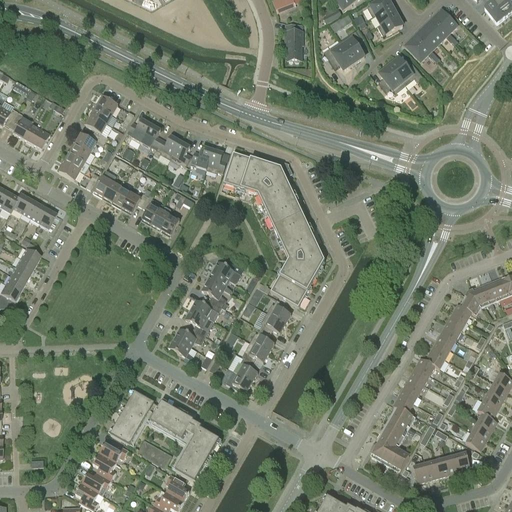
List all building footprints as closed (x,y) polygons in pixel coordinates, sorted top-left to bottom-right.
[(295,8),(291,0),(279,0),(272,3),(276,15),(295,8)] [(339,0),(335,4),(343,14),(361,0),(339,0)] [(375,19),(392,10),(386,0),(367,11),(372,21),(375,19)] [(511,0),(501,0),(484,13),(496,29),(511,16),(511,0)] [(392,10),(375,19),(380,28),(397,19),(392,10)] [(326,27),(341,19),(338,13),(323,21),(326,27)] [(432,22),(447,38),(446,40),(450,44),(453,41),(449,37),(457,29),(441,13),(432,22)] [(397,19),(380,28),(377,30),(383,40),(403,29),(397,19)] [(447,38),(432,22),(423,31),(438,47),(446,40),(447,38)] [(438,47),(423,31),(414,40),(430,56),(428,57),(432,62),(435,59),(431,54),(438,47)] [(302,49),(303,49),(303,34),(298,34),(286,34),(286,35),(285,49),(287,48),(287,64),(302,64),(302,49)] [(342,49),(354,67),(364,60),(357,49),(363,45),(355,34),(349,38),(352,42),(342,48),(342,49)] [(430,56),(414,40),(405,49),(420,65),(428,57),(430,56)] [(354,67),(342,49),(342,48),(340,45),(323,56),(334,72),(340,69),(343,74),(354,67)] [(389,69),(405,90),(415,82),(418,86),(424,82),(412,67),(407,72),(399,61),(389,69)] [(405,90),(389,69),(379,77),(383,82),(378,86),(386,96),(391,92),(396,97),(405,90)] [(25,90),(15,84),(12,90),(21,96),(26,98),(29,92),(25,90)] [(97,109),(112,118),(118,108),(102,100),(97,109)] [(0,129),(2,131),(3,128),(4,127),(9,130),(17,116),(12,112),(13,110),(4,104),(0,111),(0,129)] [(64,112),(55,107),(52,112),(61,117),(64,112)] [(92,119),(107,128),(112,118),(97,109),(92,119)] [(123,124),(129,128),(134,118),(129,115),(123,124)] [(14,133),(14,134),(12,137),(22,142),(31,127),(32,124),(17,116),(9,130),(14,133)] [(95,134),(92,138),(105,145),(108,141),(106,140),(112,130),(107,128),(92,119),(86,128),(95,134)] [(127,137),(132,140),(131,141),(141,147),(151,128),(142,122),(138,129),(133,126),(127,137)] [(31,127),(22,142),(31,148),(40,132),(31,127)] [(151,151),(156,153),(162,143),(157,140),(161,133),(151,128),(141,147),(150,152),(151,151)] [(50,138),(40,132),(31,148),(41,153),(50,138)] [(90,142),(81,137),(76,147),(91,156),(96,146),(103,150),(105,145),(92,138),(90,142)] [(156,153),(153,159),(158,162),(160,157),(169,163),(170,163),(181,144),(171,139),(167,146),(162,143),(156,153)] [(185,170),(191,160),(186,157),(190,150),(181,144),(170,163),(179,169),(180,167),(185,170)] [(70,156),(85,165),(91,156),(76,147),(70,156)] [(190,169),(196,170),(206,174),(213,153),(202,149),(200,157),(195,155),(191,166),(190,169)] [(133,156),(126,152),(123,158),(130,162),(133,156)] [(223,177),(227,166),(221,164),(224,156),(213,153),(206,174),(217,177),(217,175),(223,177)] [(65,166),(80,174),(81,173),(84,175),(88,167),(85,165),(70,156),(65,166)] [(298,310),(325,264),(281,172),(270,168),(269,168),(233,156),(224,186),(258,198),(289,263),(271,295),(298,310)] [(271,161),(269,168),(270,168),(281,172),(285,180),(289,179),(293,177),(288,167),(271,161)] [(80,174),(65,166),(59,175),(75,184),(80,174)] [(115,179),(106,174),(102,180),(94,195),(103,201),(112,185),(115,179)] [(96,184),(91,181),(85,190),(91,194),(96,184)] [(113,206),(121,191),(112,185),(103,201),(113,206)] [(121,191),(113,206),(122,211),(131,196),(121,191)] [(9,197),(0,192),(0,211),(1,212),(9,197)] [(142,211),(148,200),(144,197),(143,197),(140,201),(131,196),(122,211),(132,217),(137,208),(142,211)] [(18,202),(17,202),(9,197),(1,212),(10,217),(13,213),(12,212),(18,202)] [(17,202),(18,202),(12,212),(13,213),(21,217),(29,203),(20,198),(17,202)] [(163,208),(154,203),(148,200),(142,211),(147,214),(142,223),(152,228),(160,213),(163,208)] [(30,222),(38,208),(29,203),(21,217),(30,222)] [(28,225),(31,227),(33,224),(39,228),(47,213),(38,208),(30,222),(28,225)] [(162,210),(160,213),(152,228),(161,234),(170,218),(169,218),(171,216),(170,212),(165,210),(162,210)] [(56,218),(47,213),(39,228),(48,233),(56,218)] [(170,218),(161,234),(171,239),(180,224),(170,218)] [(3,236),(9,239),(11,235),(9,234),(11,231),(7,229),(3,236)] [(20,246),(26,249),(29,245),(28,245),(30,242),(24,239),(20,246)] [(21,261),(35,270),(40,260),(26,252),(21,261)] [(35,270),(21,261),(15,270),(30,279),(35,270)] [(234,267),(231,272),(218,264),(212,274),(229,284),(235,287),(243,273),(234,267)] [(30,279),(15,270),(10,279),(25,287),(30,279)] [(207,284),(224,293),(230,297),(232,294),(226,289),(229,284),(212,274),(207,284)] [(511,277),(467,295),(459,308),(472,316),(476,319),(481,311),(511,298),(511,277)] [(25,287),(10,279),(5,288),(20,296),(25,287)] [(225,313),(227,308),(224,307),(226,303),(221,298),(224,293),(207,284),(201,293),(215,301),(212,306),(222,311),(221,312),(225,313)] [(0,285),(0,311),(9,311),(13,305),(14,306),(20,296),(5,288),(0,285)] [(259,285),(257,290),(267,296),(270,291),(259,285)] [(190,312),(213,325),(221,312),(222,311),(212,306),(210,310),(196,303),(190,312)] [(291,318),(284,314),(287,309),(277,303),(274,308),(272,307),(266,316),(285,327),(291,318)] [(249,319),(254,309),(248,306),(243,315),(249,319)] [(457,307),(452,317),(467,325),(472,316),(459,308),(457,307)] [(185,322),(198,330),(196,334),(205,340),(213,325),(190,312),(185,322)] [(260,332),(270,338),(273,333),(280,337),(285,327),(266,316),(261,326),(263,327),(260,332)] [(452,317),(446,326),(461,335),(467,325),(452,317)] [(456,344),(461,335),(446,326),(441,336),(456,344)] [(174,341),(191,350),(194,345),(201,348),(205,340),(196,334),(193,339),(180,331),(174,341)] [(250,346),(269,356),(274,347),(267,343),(270,338),(260,332),(257,337),(255,336),(250,346)] [(441,336),(436,345),(450,353),(456,344),(441,336)] [(185,360),(192,364),(194,360),(188,356),(191,350),(174,341),(169,351),(185,360)] [(436,345),(430,354),(445,363),(450,353),(436,345)] [(243,361),(253,367),(256,362),(263,366),(269,356),(250,346),(244,355),(246,356),(243,361)] [(430,354),(425,364),(435,370),(439,373),(445,363),(430,354)] [(206,372),(211,363),(206,359),(200,369),(206,372)] [(233,375),(252,386),(257,376),(251,372),(253,367),(243,361),(240,366),(239,365),(233,375)] [(420,361),(415,371),(430,379),(435,370),(425,364),(420,361)] [(215,363),(209,374),(214,377),(216,375),(217,372),(220,366),(215,363)] [(415,371),(409,380),(424,389),(430,379),(415,371)] [(240,395),(241,392),(246,395),(252,386),(233,375),(227,372),(220,384),(240,395)] [(494,386),(508,395),(511,388),(511,383),(499,376),(494,386)] [(409,380),(404,390),(419,398),(424,389),(409,380)] [(508,395),(494,386),(488,396),(503,404),(508,395)] [(404,390),(399,399),(413,408),(419,398),(404,390)] [(465,395),(461,392),(455,402),(460,405),(465,395)] [(130,448),(154,406),(134,394),(110,436),(130,448)] [(503,404),(488,396),(483,405),(498,413),(503,404)] [(393,409),(398,411),(408,417),(413,408),(399,399),(393,409)] [(472,412),(477,415),(482,417),(497,426),(497,425),(492,423),(498,413),(483,405),(483,406),(477,402),(472,412)] [(195,485),(219,443),(200,432),(203,426),(194,422),(193,423),(162,405),(150,425),(182,443),(186,436),(194,440),(175,474),(195,485)] [(415,421),(408,417),(398,411),(370,459),(399,476),(409,458),(398,452),(415,421)] [(482,417),(477,427),(492,435),(497,426),(482,417)] [(492,435),(477,427),(471,436),(486,444),(492,435)] [(425,449),(435,431),(430,428),(420,446),(425,449)] [(445,443),(448,439),(437,433),(435,437),(445,443)] [(417,445),(420,439),(415,436),(412,442),(417,445)] [(486,444),(471,436),(466,446),(481,454),(486,444)] [(164,472),(172,459),(144,443),(136,456),(164,472)] [(99,457),(116,467),(120,460),(123,462),(128,454),(114,445),(111,450),(104,447),(99,457)] [(455,459),(460,475),(470,472),(466,456),(455,459)] [(96,476),(111,484),(116,475),(112,473),(116,467),(99,457),(93,467),(99,471),(96,476)] [(460,475),(455,459),(445,461),(449,478),(460,475)] [(449,478),(445,461),(434,464),(439,481),(449,478)] [(439,481),(434,464),(424,467),(428,483),(439,481)] [(428,483),(424,467),(413,470),(417,486),(428,483)] [(81,487),(99,497),(102,491),(106,493),(111,484),(96,476),(94,481),(87,477),(81,487)] [(166,495),(183,505),(189,495),(183,491),(186,487),(171,478),(166,487),(170,489),(166,495)] [(99,497),(81,487),(75,497),(82,501),(79,506),(89,511),(94,511),(98,506),(95,504),(99,497)] [(127,492),(133,495),(136,490),(130,487),(127,492)] [(154,508),(159,511),(179,511),(183,505),(166,495),(162,502),(159,500),(154,508)] [(357,511),(358,510),(350,506),(347,511),(327,500),(320,511),(357,511)]
